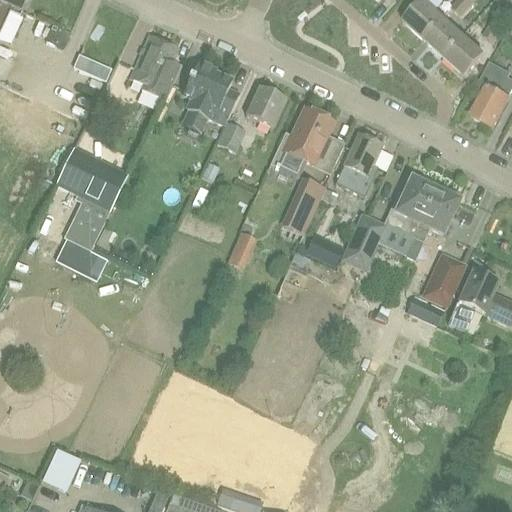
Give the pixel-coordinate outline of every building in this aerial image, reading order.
[(0,0),(0,33),(8,15),(11,16),(19,19),(21,15),(27,0),(0,0)] [(469,0),(460,0),(451,11),(461,19),(474,5),(469,0)] [(423,43),(443,20),(423,2),(403,24),(423,43)] [(444,61),(463,39),(443,20),(423,43),(444,61)] [(493,22),(483,39),(495,45),(504,28),(493,22)] [(182,69),(172,65),(178,52),(163,45),(149,39),(134,72),(130,82),(144,88),(141,93),(142,93),(165,103),(182,69)] [(484,57),(463,39),(444,61),(464,79),(484,57)] [(228,94),(231,85),(214,77),(215,75),(197,66),(182,99),(191,103),(186,114),(207,124),(208,122),(224,130),(226,125),(238,99),(228,94)] [(508,102),(508,101),(511,93),(511,84),(503,80),(496,95),(488,90),(489,89),(485,88),(486,86),(480,83),(475,92),(484,95),(471,118),(493,130),(508,102)] [(245,119),(273,132),(287,103),(259,90),(245,119)] [(305,112),(293,140),(284,136),(267,174),(278,179),(287,160),(309,170),(312,164),(315,163),(319,165),(326,149),(325,144),(333,125),(305,112)] [(240,151),(247,129),(233,124),(225,145),(240,151)] [(343,169),(335,186),(365,200),(378,170),(373,168),(383,148),(358,136),(343,169)] [(88,160),(73,153),(57,191),(112,215),(128,177),(113,170),(110,178),(85,167),(88,160)] [(280,229),(304,240),(325,191),(302,181),(280,229)] [(414,241),(437,189),(423,182),(421,186),(411,181),(395,215),(412,223),(405,237),(414,241)] [(451,195),(437,189),(414,241),(423,245),(429,231),(442,238),(458,203),(449,199),(451,195)] [(361,219),(342,264),(365,274),(384,229),(361,219)] [(234,260),(248,264),(257,234),(243,230),(234,260)] [(344,252),(314,237),(305,257),(334,271),(344,252)] [(427,301),(445,309),(464,269),(446,261),(427,301)] [(472,275),(458,306),(449,327),(466,335),(474,330),(481,317),(509,330),(511,323),(511,306),(493,298),(498,287),(472,275)] [(414,301),(408,315),(438,330),(445,315),(414,301)] [(49,464),(43,483),(53,486),(60,468),(49,464)]
